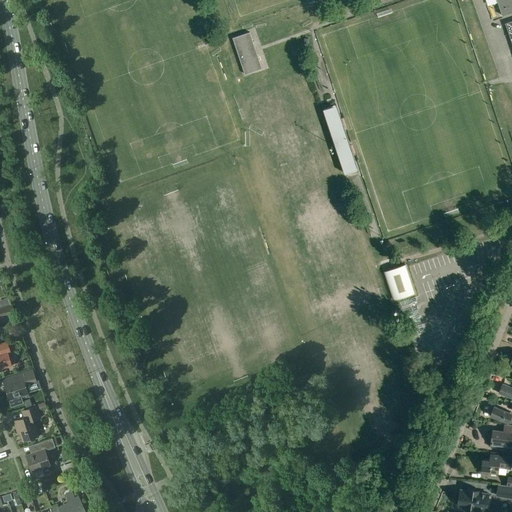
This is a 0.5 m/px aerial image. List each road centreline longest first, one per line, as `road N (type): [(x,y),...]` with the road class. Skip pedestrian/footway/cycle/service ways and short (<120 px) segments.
road 1 (primary): [(154,511),(59,265),(2,0)]
road 2 (residential): [(425,511),(511,300)]
